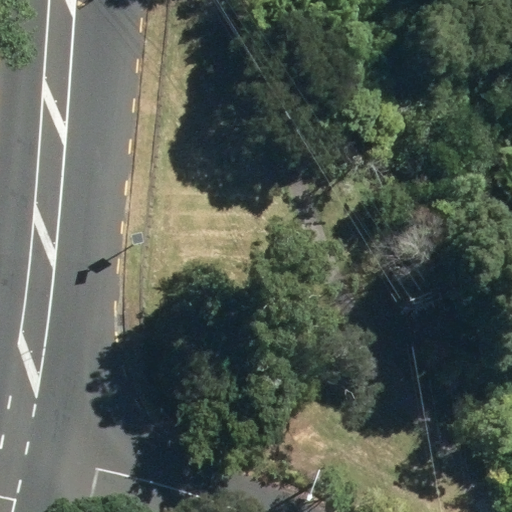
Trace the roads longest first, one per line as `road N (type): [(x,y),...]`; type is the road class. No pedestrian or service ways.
road 1 (secondary): [(13,440),(55,283),(76,0)]
road 2 (residential): [(253,511),(13,440)]
